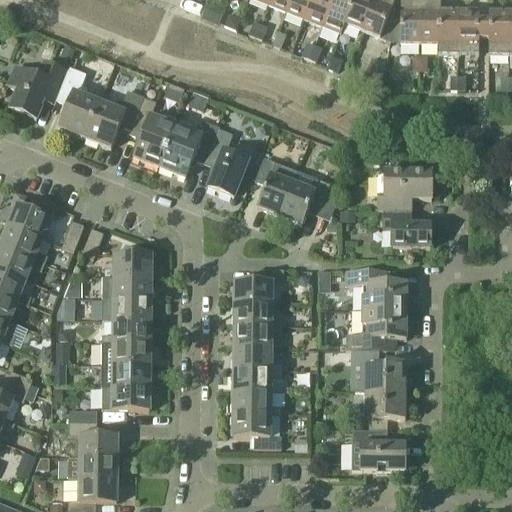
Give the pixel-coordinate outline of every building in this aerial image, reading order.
[(268,9),(271,0),(248,0),(248,1),(268,9)] [(286,16),(291,0),(271,0),(268,9),(286,16)] [(303,23),(312,0),(291,0),(286,16),(303,23)] [(321,30),(333,0),(312,0),(303,23),(321,30)] [(353,0),(333,0),(321,30),(340,38),(344,28),(343,28),(353,0)] [(361,35),(375,0),(353,0),(343,28),(344,28),(361,35)] [(394,0),(375,0),(361,35),(380,42),(388,44),(394,20),(389,19),(396,1),(394,0)] [(394,20),(388,44),(400,47),(400,48),(419,48),(420,4),(401,4),(400,20),(394,20)] [(439,49),(439,14),(440,14),(441,4),(420,4),(419,48),(437,49),(439,49)] [(458,59),(459,14),(440,14),(439,14),(439,49),(437,49),(437,59),(458,59)] [(479,59),(479,44),(479,34),(484,34),(489,34),(489,25),(484,25),(479,25),(479,15),(459,14),(458,59),(479,59)] [(508,60),(509,15),(489,15),(489,25),(489,34),(484,34),(479,34),(479,44),(484,44),(488,44),(488,59),(508,60)] [(228,17),(223,30),(235,34),(240,22),(228,17)] [(255,42),(260,29),(252,26),(247,39),(255,42)] [(262,45),(267,32),(260,29),(255,42),(262,45)] [(280,52),(285,39),(277,36),(272,49),(280,52)] [(308,63),(313,50),(306,47),(300,60),(308,63)] [(71,63),(75,54),(66,50),(62,59),(71,63)] [(315,66),(320,53),(313,50),(308,63),(315,66)] [(332,61),(327,73),(337,76),(341,64),(332,61)] [(56,105),(69,74),(48,66),(47,66),(45,65),(44,66),(43,67),(43,68),(42,69),(38,80),(15,71),(7,90),(17,94),(10,112),(36,123),(44,104),(55,109),(56,105)] [(84,142),(99,105),(85,99),(87,92),(81,89),(86,78),(70,72),(69,74),(56,105),(67,110),(58,132),(84,142)] [(131,135),(144,101),(128,95),(123,106),(117,104),(114,111),(99,105),(84,142),(111,152),(119,130),(131,135)] [(159,172),(176,129),(151,119),(156,106),(144,101),(131,135),(129,139),(140,143),(133,161),(159,172)] [(204,168),(219,131),(206,126),(201,139),(176,129),(159,172),(185,182),(193,164),(204,168)] [(234,201),(249,164),(226,155),(233,139),(219,133),(219,131),(204,168),(215,173),(208,191),(234,201)] [(279,220),(293,184),(297,176),(276,167),(264,162),(254,185),(266,190),(257,211),(279,220)] [(431,204),(431,176),(384,175),(384,181),(377,181),(377,215),(383,216),(411,216),(411,203),(431,204)] [(322,212),(331,189),(319,184),(315,193),(293,184),(279,220),(302,229),(311,208),(322,212)] [(42,244),(50,222),(16,209),(7,230),(42,244)] [(340,214),(340,224),(355,224),(356,214),(340,214)] [(431,252),(431,228),(411,228),(411,216),(383,216),(382,234),(390,234),(390,252),(431,252)] [(73,256),(83,230),(71,225),(61,251),(73,256)] [(37,256),(42,244),(7,230),(0,248),(0,250),(44,268),(47,261),(37,256)] [(93,264),(103,238),(91,233),(81,259),(93,264)] [(328,242),(324,254),(333,258),(338,246),(328,242)] [(44,268),(0,250),(0,274),(26,285),(31,272),(41,276),(44,268)] [(151,282),(151,259),(114,259),(114,282),(151,282)] [(20,298),(26,285),(0,274),(0,298),(18,305),(28,309),(31,302),(20,298)] [(272,309),(272,287),(283,287),(284,274),(255,274),(255,286),(235,286),(235,309),(272,309)] [(330,275),(319,275),(319,285),(329,285),(330,275)] [(406,314),(406,288),(384,288),(384,275),(346,275),(346,291),(362,291),(362,315),(407,316),(407,314),(406,314)] [(151,304),(151,282),(114,282),(102,282),(102,303),(151,304)] [(81,285),(70,285),(64,299),(80,299),(81,285)] [(0,321),(9,326),(18,305),(0,298),(0,321)] [(150,326),(151,304),(102,303),(102,312),(113,312),(113,326),(150,326)] [(272,323),(272,309),(235,309),(234,330),(283,331),(283,323),(272,323)] [(405,343),(406,317),(407,317),(407,316),(362,315),(362,340),(346,340),(346,354),(351,355),(383,355),(383,343),(405,343)] [(17,328),(9,326),(0,321),(0,345),(1,346),(11,350),(14,342),(13,339),(17,328)] [(150,349),(150,326),(113,326),(113,339),(102,339),(102,348),(150,349)] [(271,353),(271,340),(283,340),(283,331),(234,330),(234,353),(271,353)] [(57,333),(57,344),(67,344),(67,338),(62,333),(57,333)] [(42,348),(38,360),(46,363),(50,352),(42,348)] [(150,371),(150,349),(102,348),(101,370),(150,371)] [(271,367),(271,353),(234,353),(234,375),(282,376),(282,367),(271,367)] [(351,355),(351,367),(365,367),(365,395),(405,395),(405,367),(382,367),(383,355),(351,355)] [(149,393),(150,371),(101,370),(101,392),(102,392),(149,393)] [(28,395),(32,384),(6,374),(2,385),(28,395)] [(271,397),(271,383),(282,384),(282,376),(234,375),(234,397),(271,397)] [(0,421),(4,424),(12,403),(23,407),(28,395),(2,385),(0,389),(0,421)] [(149,415),(149,393),(102,392),(101,414),(149,415)] [(405,423),(405,395),(365,395),(365,423),(405,423)] [(271,411),(271,397),(234,397),(233,419),(270,419),(282,419),(282,411),(271,411)] [(96,428),(97,416),(69,415),(69,427),(96,428)] [(270,441),(270,419),(233,419),(233,442),(253,442),(253,454),(281,454),(281,441),(270,441)] [(15,428),(4,424),(0,421),(0,433),(1,431),(12,435),(15,428)] [(116,463),(117,440),(96,440),(96,428),(69,427),(68,440),(80,441),(79,462),(116,463)] [(404,476),(404,448),(385,448),(385,435),(352,434),(352,449),(360,449),(360,475),(376,476),(376,477),(387,477),(387,475),(404,476)] [(295,441),(295,455),(307,455),(307,441),(295,441)] [(23,455),(19,466),(31,471),(36,460),(23,455)] [(39,461),(36,473),(48,474),(48,461),(39,461)] [(116,463),(79,462),(68,462),(68,484),(79,485),(116,485),(116,463)] [(68,506),(67,511),(95,511),(95,508),(116,508),(116,485),(79,485),(79,506),(68,506)]
